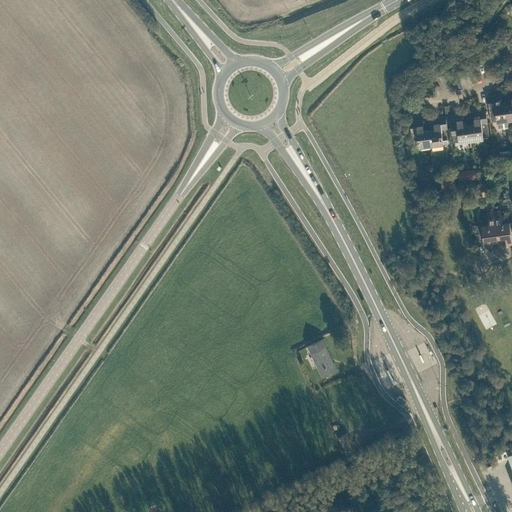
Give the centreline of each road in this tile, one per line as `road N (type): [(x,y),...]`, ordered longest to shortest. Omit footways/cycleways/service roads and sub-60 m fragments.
road 1 (tertiary): [(0,449),(187,184)]
road 2 (secondary): [(405,370),(327,215)]
road 3 (secondary): [(476,511),(405,370)]
road 4 (secondary): [(405,370),(462,511)]
